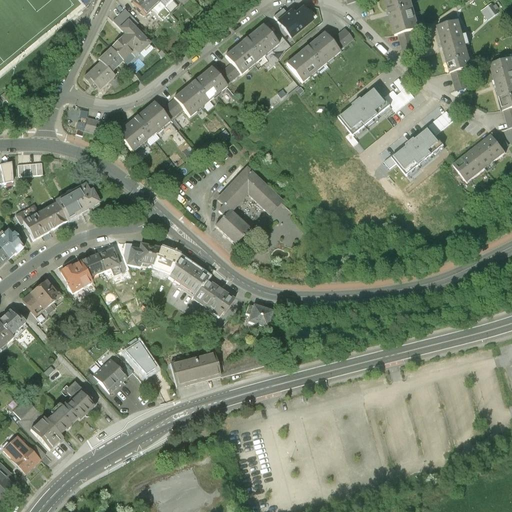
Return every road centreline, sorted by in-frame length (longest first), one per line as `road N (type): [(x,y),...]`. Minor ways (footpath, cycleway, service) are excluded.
road 1 (primary): [(511,322),(267,387),(153,427),(97,461),(42,511)]
road 2 (tertiary): [(511,246),(412,288),(275,296),(236,280),(155,211)]
road 3 (residential): [(61,93),(93,104),(132,101),(255,10),(281,0)]
road 4 (residential): [(155,211),(132,227),(64,247),(0,289)]
road 5 (residential): [(320,0),(360,23),(442,94)]
road 6 (tertiary): [(155,211),(106,168),(42,145)]
road 7 (residential): [(381,176),(366,157),(442,94)]
